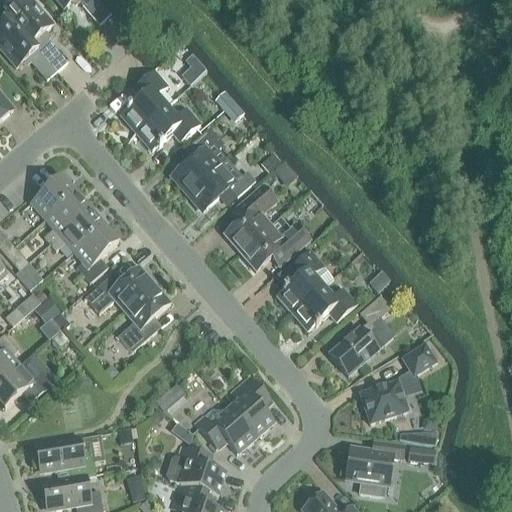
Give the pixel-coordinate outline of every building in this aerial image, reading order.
[(22,0),(4,16),(9,22),(10,22),(57,76),(68,67),(51,48),(49,49),(41,39),(53,29),(28,0),(22,0)] [(52,0),(63,13),(75,2),(99,29),(110,20),(93,0),(52,0)] [(10,22),(9,22),(0,30),(0,52),(16,72),(28,61),(35,69),(33,70),(46,85),(57,76),(10,22)] [(201,81),(206,77),(192,61),(186,66),(191,73),(182,80),(191,90),(201,81)] [(121,119),(136,137),(166,112),(157,101),(167,92),(153,75),(133,92),(141,101),(121,119)] [(223,96),(213,105),(223,116),(233,107),(223,96)] [(0,125),(13,114),(0,98),(0,125)] [(233,107),(223,116),(233,128),(243,119),(233,107)] [(166,112),(136,137),(152,155),(172,138),(180,147),(200,129),(186,113),(175,122),(166,112)] [(199,157),(173,180),(188,197),(219,170),(227,164),(218,153),(224,149),(210,132),(191,148),(199,157)] [(242,151),(245,154),(254,146),(251,142),(242,151)] [(272,159),(262,168),(270,178),(281,168),(272,159)] [(219,170),(188,197),(203,215),(229,192),(237,201),(256,185),(248,176),(242,181),(227,164),(219,170)] [(284,168),(273,177),(287,192),(297,183),(284,168)] [(31,208),(45,224),(75,198),(61,182),(31,208)] [(224,239),(240,257),(271,231),(261,220),(277,206),(263,190),(239,211),(246,220),(224,239)] [(44,240),(51,248),(89,215),(75,198),(45,224),(53,233),(44,240)] [(65,247),(73,257),(104,231),(89,215),(51,248),(57,255),(65,247)] [(271,231),(240,257),(256,275),(278,256),(286,266),(310,245),(296,228),(292,232),(282,221),(271,231)] [(337,227),(328,235),(337,246),(346,238),(337,227)] [(104,231),(73,257),(82,267),(76,272),(90,288),(108,272),(100,263),(118,248),(104,231)] [(0,253),(5,259),(14,251),(0,234),(0,253)] [(5,259),(19,275),(28,268),(14,251),(5,259)] [(278,298),(277,299),(293,317),(323,292),(333,282),(324,272),(310,255),(290,272),(298,281),(278,298)] [(28,268),(19,275),(15,279),(30,295),(42,284),(28,268)] [(115,305),(125,316),(155,290),(139,271),(118,290),(110,281),(85,302),(99,318),(115,305)] [(155,290),(125,316),(135,327),(119,341),(133,357),(157,336),(149,327),(171,308),(155,290)] [(323,292),(293,317),(309,336),(329,318),(337,327),(357,310),(343,293),(332,303),(323,292)] [(41,296),(35,301),(40,307),(47,302),(41,296)] [(17,312),(11,317),(19,326),(25,321),(32,314),(40,307),(35,301),(33,298),(17,312)] [(329,359),(348,381),(379,355),(366,341),(377,332),(374,329),(392,313),(380,300),(359,319),(367,327),(360,333),(329,359)] [(60,315),(48,301),(47,302),(40,307),(32,314),(45,328),(60,315)] [(19,326),(11,317),(5,322),(13,331),(19,326)] [(70,329),(61,318),(54,324),(63,335),(70,329)] [(69,343),(61,334),(52,343),(60,352),(69,343)] [(0,387),(21,370),(13,360),(19,355),(5,339),(0,342),(0,387)] [(397,386),(360,398),(370,429),(408,416),(403,401),(422,395),(416,379),(436,367),(425,349),(403,363),(410,375),(396,383),(397,386)] [(21,370),(0,387),(0,407),(5,413),(22,398),(30,407),(49,391),(34,373),(28,378),(21,370)] [(109,372),(103,376),(110,384),(118,377),(113,372),(109,372)] [(238,404),(229,412),(255,442),(274,426),(262,412),(271,404),(250,380),(231,396),(238,404)] [(172,408),(165,399),(156,407),(164,415),(172,408)] [(204,419),(195,428),(216,452),(225,445),(237,458),(251,446),(255,442),(229,412),(225,416),(213,412),(204,419)] [(157,414),(150,423),(158,428),(164,420),(157,414)] [(117,436),(120,450),(133,447),(130,433),(117,436)] [(429,435),(423,440),(425,448),(432,450),(438,445),(436,437),(429,435)] [(80,443),(39,450),(44,476),(69,472),(72,484),(87,481),(87,482),(97,480),(90,441),(80,443)] [(358,499),(384,502),(390,461),(401,463),(403,450),(375,447),(374,458),(354,456),(350,483),(360,485),(358,499)] [(180,488),(211,499),(218,501),(226,477),(209,472),(213,460),(182,450),(178,459),(177,459),(172,461),(166,479),(170,485),(180,488)] [(409,452),(407,466),(433,470),(435,455),(409,452)] [(139,480),(127,484),(134,507),(146,503),(139,480)] [(87,481),(72,484),(46,488),(50,511),(63,511),(76,510),(76,511),(102,511),(99,495),(89,497),(87,482),(87,481)] [(211,499),(180,488),(172,511),(213,511),(207,510),(211,499)] [(305,511),(353,511),(352,510),(349,511),(336,511),(323,497),(305,511)] [(157,511),(149,502),(140,510),(141,511),(157,511)]
